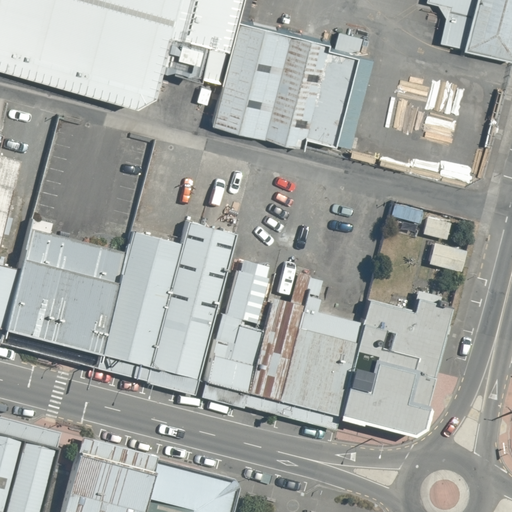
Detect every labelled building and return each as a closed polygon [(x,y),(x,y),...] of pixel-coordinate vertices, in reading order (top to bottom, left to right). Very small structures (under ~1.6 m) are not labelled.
[(243,18),(247,0),(0,0),(0,65),(142,104),(161,93),(168,66),(227,80),(243,18)] [(503,0),(453,0),(447,24),(494,37),(503,0)] [(355,52),(243,18),(227,80),(215,124),(331,142),(355,52)] [(127,347),(181,362),(212,248),(223,208),(169,194),(162,217),(127,347)] [(79,334),(127,347),(162,217),(114,204),(106,233),(79,334)] [(0,312),(79,334),(106,233),(4,205),(0,218),(0,312)] [(455,222),(426,214),(421,232),(451,240),(455,222)] [(467,251),(432,241),(426,261),(462,271),(467,251)] [(222,373),(276,387),(304,283),(312,254),(276,244),(265,283),(248,278),(222,373)] [(181,362),(222,373),(248,278),(253,259),(212,248),(181,362)] [(436,303),(344,278),(340,293),(312,397),(404,422),(436,303)] [(276,387),(312,397),(340,293),(304,283),(276,387)] [(45,413),(4,402),(0,416),(0,504),(20,510),(45,413)] [(112,511),(129,449),(55,430),(33,511),(112,511)]
